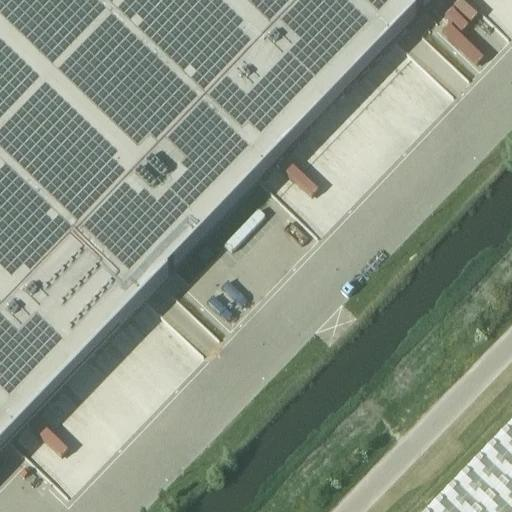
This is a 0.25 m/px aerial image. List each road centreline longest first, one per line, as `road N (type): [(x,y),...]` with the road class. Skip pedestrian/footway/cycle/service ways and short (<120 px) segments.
road 1 (unknown): [(102,511),(511,87)]
road 2 (unclassified): [(351,511),(511,346)]
